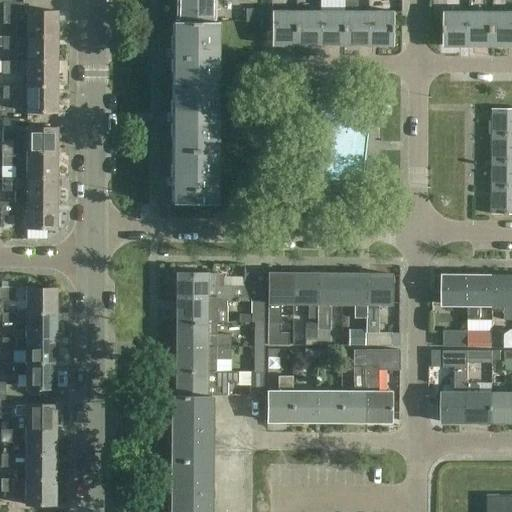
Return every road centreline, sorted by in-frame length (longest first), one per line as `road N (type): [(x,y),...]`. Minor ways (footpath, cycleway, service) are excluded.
road 1 (residential): [(416,233),(91,231)]
road 2 (unclassified): [(89,511),(91,259)]
road 3 (unclassified): [(91,231),(90,0)]
road 4 (residential): [(416,446),(416,233)]
road 5 (residential): [(416,446),(231,443)]
road 6 (residential): [(416,233),(417,63)]
road 7 (residential): [(283,64),(417,63)]
